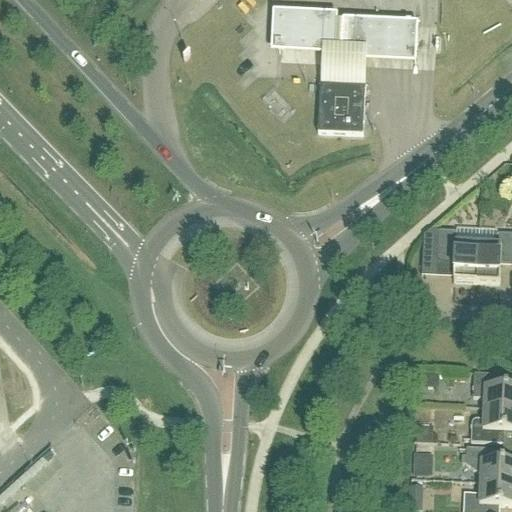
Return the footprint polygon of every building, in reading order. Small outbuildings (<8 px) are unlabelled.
[(337,21),(273,17),(272,58),(323,61),(322,89),(365,91),(366,67),(415,69),(418,29),(337,25),(337,21)] [(363,141),(366,91),(365,91),(322,89),(321,89),(318,139),(363,141)] [(477,289),(479,249),(456,248),(457,237),(430,235),(424,240),(423,267),(455,269),(454,288),(477,289)] [(511,239),(496,238),(493,250),(479,249),(477,289),(500,290),(500,271),(511,271),(511,239)] [(473,403),(484,403),(484,414),(511,415),(511,393),(506,393),(506,380),(474,379),(473,403)] [(422,380),(422,391),(434,391),(434,380),(422,380)] [(511,437),(511,415),(484,414),(483,424),(478,424),(475,424),(473,425),(472,427),(472,428),(472,435),(471,448),(503,449),(504,437),(511,437)] [(480,488),(511,489),(511,467),(502,467),(503,455),(467,453),(466,466),(466,470),(476,477),(481,477),(480,488)] [(414,460),(414,479),(426,480),(427,460),(414,460)] [(511,511),(511,489),(480,488),(480,500),(464,499),(463,511),(500,511),(511,511)] [(409,511),(423,511),(424,492),(410,492),(409,511)]
